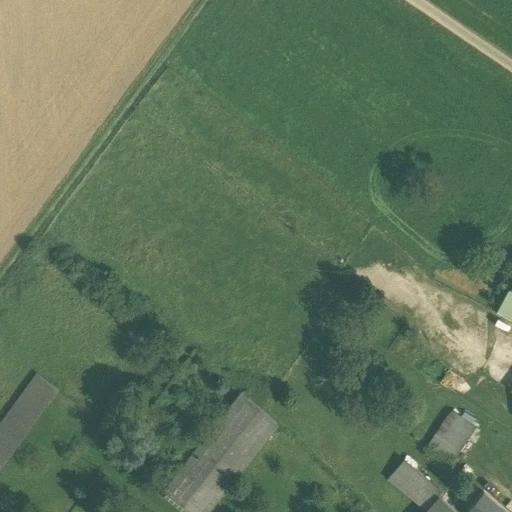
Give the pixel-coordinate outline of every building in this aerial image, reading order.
[(511,290),(509,289),(496,313),(511,321),(511,290)] [(37,376),(0,425),(0,467),(57,390),(37,376)] [(207,511),(277,425),(241,393),(164,488),(193,511),(207,511)] [(153,405),(143,417),(156,427),(166,415),(153,405)] [(452,411),(425,451),(448,467),(475,427),(452,411)] [(428,481),(403,460),(388,479),(413,500),(428,481)] [(443,493),(428,481),(413,500),(427,511),(440,497),(443,493)] [(505,511),(483,493),(466,511),(505,511)] [(456,511),(440,497),(427,511),(456,511)]
